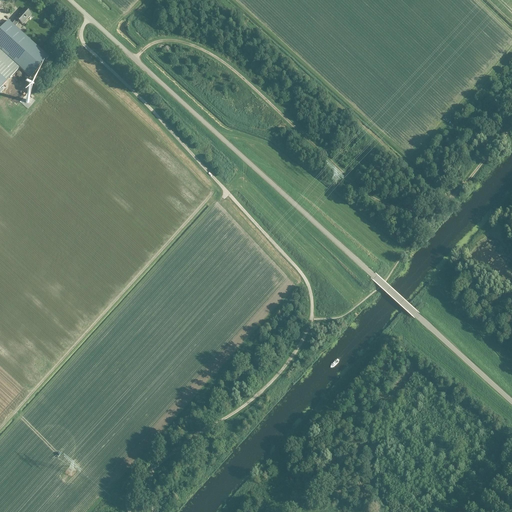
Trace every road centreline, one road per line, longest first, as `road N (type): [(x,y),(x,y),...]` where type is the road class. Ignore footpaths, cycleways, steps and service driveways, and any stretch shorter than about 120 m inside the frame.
road 1 (track): [(89,18),(82,30),(87,48),(302,274),(311,296),(308,326),(285,365),(257,396),(134,486),(128,511)]
road 2 (unclassified): [(511,402),(69,0)]
road 3 (track): [(133,58),(169,41),(208,53),(360,189),(405,210),(449,198),(511,129)]
